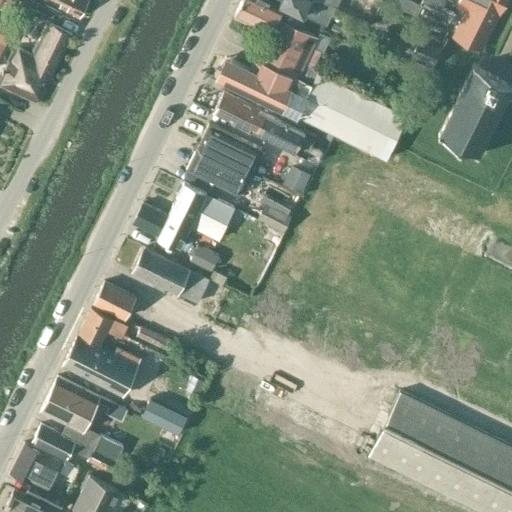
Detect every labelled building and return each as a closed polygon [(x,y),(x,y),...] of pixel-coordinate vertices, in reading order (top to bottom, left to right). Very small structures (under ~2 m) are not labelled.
[(48,0),(79,16),(87,0),(48,0)] [(310,67),(318,51),(310,47),(316,35),(300,27),(306,16),(273,0),(240,0),(233,15),(268,32),(256,55),(297,76),(298,75),(312,82),(317,71),(310,67)] [(276,0),(291,7),(316,19),(325,2),(321,0),(276,0)] [(421,0),(421,1),(440,10),(444,0),(451,0),(456,2),(472,10),(458,37),(480,48),(503,0),(421,0)] [(366,7),(362,16),(373,21),(377,11),(366,7)] [(9,60),(0,78),(0,83),(38,102),(72,32),(47,20),(31,52),(15,45),(8,60),(9,60)] [(336,21),(333,27),(345,32),(348,26),(336,21)] [(0,25),(0,52),(11,31),(0,25)] [(443,45),(420,35),(412,54),(434,64),(443,45)] [(406,114),(317,71),(312,82),(298,75),(297,76),(256,55),(250,67),(233,59),(234,58),(232,58),(231,58),(230,61),(226,62),(222,64),(221,68),(221,72),(223,75),(222,78),(222,79),(224,80),(224,79),(386,157),(406,114)] [(511,83),(473,64),(438,133),(477,153),(511,84),(511,83)] [(204,112),(285,151),(307,161),(312,151),(290,140),(295,130),(214,91),(204,112)] [(261,147),(208,121),(199,140),(196,139),(192,147),(195,148),(185,168),(238,194),(261,147)] [(285,186),(291,173),(275,166),(269,179),(285,186)] [(285,186),(269,179),(263,192),(279,199),(285,186)] [(217,237),(232,206),(183,181),(167,213),(142,201),(132,220),(158,233),(157,235),(178,245),(189,223),(217,237)] [(290,215),(264,202),(257,217),(283,229),(290,215)] [(273,226),(265,241),(276,246),(284,231),(273,226)] [(197,243),(193,251),(189,259),(211,270),(219,254),(197,243)] [(209,278),(210,277),(209,277),(191,267),(191,268),(144,246),(132,271),(178,292),(178,293),(197,301),(209,278)] [(213,268),(209,277),(210,277),(209,278),(222,283),(226,274),(213,268)] [(105,279),(94,302),(124,317),(136,294),(105,279)] [(105,330),(119,337),(123,328),(118,325),(119,324),(89,309),(77,333),(99,344),(105,330)] [(141,325),(136,334),(168,350),(173,340),(141,325)] [(75,336),(60,366),(121,396),(139,359),(116,347),(112,355),(75,336)] [(39,409),(66,422),(81,429),(84,424),(98,395),(57,374),(39,409)] [(487,511),(511,511),(511,445),(399,389),(368,453),(487,511)] [(122,420),(127,409),(112,402),(106,413),(122,420)] [(170,413),(148,402),(141,415),(164,426),(170,413)] [(84,424),(81,429),(66,422),(61,433),(40,422),(32,439),(65,456),(71,444),(89,454),(88,457),(109,468),(122,443),(84,424)] [(30,481),(26,491),(57,507),(63,495),(46,486),(59,460),(46,454),(47,452),(24,440),(9,471),(30,481)] [(88,474),(72,506),(84,511),(106,511),(119,489),(88,474)] [(53,511),(55,508),(14,487),(1,511),(53,511)] [(65,497),(58,511),(59,511),(75,511),(76,511),(69,508),(72,501),(65,497)]
